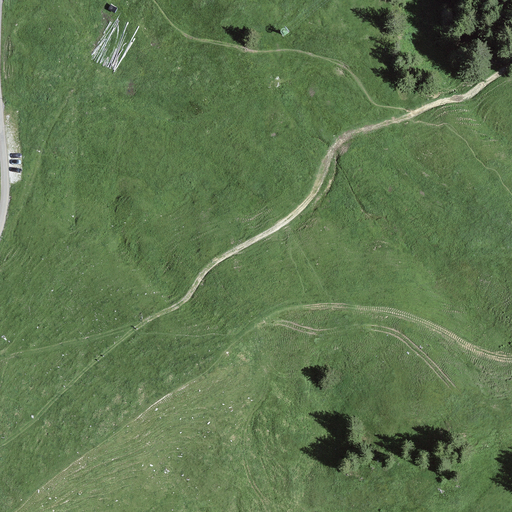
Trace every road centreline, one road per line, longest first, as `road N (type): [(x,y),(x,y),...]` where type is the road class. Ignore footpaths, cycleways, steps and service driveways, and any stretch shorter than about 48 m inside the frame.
road 1 (track): [(139,326),(176,305),(213,260),(288,221),(311,196),(338,140),(473,93),(511,66)]
road 2 (track): [(251,324),(284,309),(347,309),(421,324),(462,348),(511,360)]
